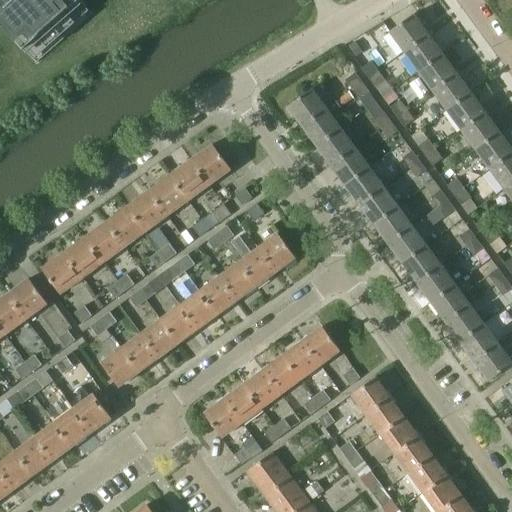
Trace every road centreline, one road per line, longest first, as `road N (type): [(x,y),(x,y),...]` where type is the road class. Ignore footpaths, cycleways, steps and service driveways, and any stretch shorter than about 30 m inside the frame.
road 1 (residential): [(0,254),(231,90)]
road 2 (residential): [(511,495),(341,275)]
road 3 (residential): [(163,426),(163,407),(341,275)]
road 4 (residential): [(341,275),(334,234),(231,90)]
road 5 (residential): [(231,90),(379,0)]
road 6 (residential): [(46,511),(163,426)]
